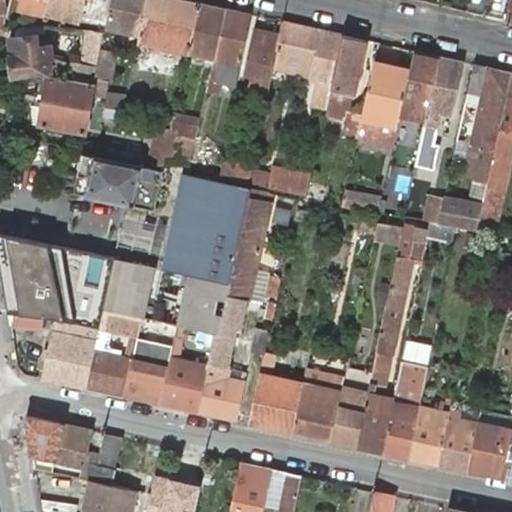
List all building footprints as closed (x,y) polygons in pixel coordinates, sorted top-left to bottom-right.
[(104,0),(49,0),(46,21),(80,28),(84,9),(101,13),(104,0)] [(140,37),(148,0),(111,0),(105,30),(140,37)] [(188,53),(199,3),(185,0),(148,0),(140,37),(139,42),(188,53)] [(226,9),(199,3),(188,53),(215,59),(226,9)] [(253,15),(226,9),(215,59),(221,61),(216,84),(235,88),(241,66),(253,15)] [(312,75),(322,30),(283,21),(279,37),(273,67),(312,75)] [(102,48),(103,44),(105,34),(95,32),(89,62),(51,54),(46,30),(9,36),(15,72),(40,68),(41,73),(42,73),(57,76),(94,85),(102,48)] [(343,35),(322,30),(312,75),(310,84),(325,87),(323,98),(328,99),(343,35)] [(267,92),(271,76),(273,67),(279,37),(254,31),(245,69),(251,70),(249,76),(247,88),(267,92)] [(365,40),(343,35),(328,99),(325,112),(344,116),(347,106),(349,107),(353,92),(354,92),(365,40)] [(108,91),(117,51),(102,48),(94,85),(103,86),(102,94),(99,108),(105,109),(108,91)] [(440,56),(416,51),(411,72),(403,107),(418,110),(421,99),(430,101),(440,56)] [(466,62),(440,56),(430,101),(428,112),(421,144),(431,146),(437,114),(453,117),(466,62)] [(216,84),(221,61),(215,59),(207,93),(233,98),(235,88),(216,84)] [(411,72),(375,64),(364,114),(359,135),(395,142),(403,107),(411,72)] [(491,67),(474,64),(468,90),(485,94),(491,67)] [(310,84),(312,75),(273,67),(271,76),(310,84)] [(511,82),(511,72),(491,67),(485,94),(472,146),(465,177),(488,182),(490,182),(497,152),(511,82)] [(57,76),(42,73),(37,100),(52,104),(57,76)] [(102,94),(103,86),(94,85),(57,76),(52,104),(48,123),(83,131),(92,92),(102,94)] [(511,82),(497,152),(490,182),(484,208),(478,235),(477,236),(489,238),(491,239),(511,146),(511,82)] [(108,91),(105,109),(124,113),(128,96),(108,91)] [(421,99),(418,110),(428,112),(430,101),(421,99)] [(202,117),(175,110),(173,119),(200,124),(202,117)] [(358,139),(359,135),(364,114),(350,111),(344,136),(358,139)] [(200,124),(173,119),(170,132),(193,137),(197,138),(200,124)] [(163,165),(163,163),(170,132),(162,130),(154,164),(163,165)] [(186,168),(193,137),(170,132),(163,163),(186,168)] [(221,178),(246,184),(249,169),(252,155),(227,149),(221,178)] [(250,194),(251,191),(81,153),(76,175),(89,178),(85,197),(134,208),(141,178),(177,186),(175,197),(186,199),(170,273),(114,260),(104,307),(141,315),(164,320),(178,322),(216,331),(220,331),(250,194)] [(286,188),(291,169),(271,165),(269,174),(267,183),(286,188)] [(269,174),(249,169),(246,184),(266,188),(267,183),(269,174)] [(310,173),(291,169),(286,188),(306,191),(310,173)] [(435,221),(442,195),(428,193),(422,218),(435,221)] [(198,412),(236,420),(244,384),(227,381),(238,328),(243,330),(271,198),(250,194),(220,331),(216,331),(198,412)] [(484,208),(444,199),(438,226),(478,235),(484,208)] [(431,229),(406,223),(372,382),(368,396),(358,447),(383,452),(391,416),(376,412),(379,399),(384,400),(415,257),(425,259),(431,229)] [(114,260),(0,234),(0,259),(2,269),(6,291),(11,325),(41,332),(44,315),(60,319),(57,332),(55,331),(44,378),(86,387),(104,307),(114,260)] [(256,270),(253,301),(265,302),(268,272),(256,270)] [(277,293),(281,274),(271,272),(267,291),(277,293)] [(264,317),(272,318),(275,301),(268,299),(264,317)] [(138,328),(141,315),(104,307),(86,387),(124,396),(135,345),(138,328)] [(164,320),(141,315),(138,328),(161,333),(164,320)] [(124,396),(161,403),(178,322),(164,320),(161,333),(154,364),(138,361),(141,347),(135,345),(124,396)] [(161,403),(198,412),(216,331),(178,322),(161,403)] [(254,351),(264,353),(269,332),(259,330),(254,351)] [(422,404),(430,367),(417,364),(408,404),(421,407),(422,404)] [(331,376),(307,370),(304,384),(293,433),(332,441),(343,391),(347,373),(348,369),(333,366),(331,376)] [(332,441),(358,447),(368,396),(359,394),(362,379),(363,377),(347,373),(343,391),(332,441)] [(259,374),(248,423),(293,433),(304,384),(259,374)] [(362,379),(359,394),(368,396),(372,382),(362,379)] [(384,400),(379,399),(376,412),(391,416),(393,402),(384,400)] [(383,452),(410,458),(421,407),(408,404),(394,401),(393,402),(391,416),(383,452)] [(421,407),(410,458),(439,464),(450,416),(451,410),(422,404),(421,407)] [(450,416),(439,464),(468,470),(481,409),(461,405),(459,412),(451,410),(450,416)] [(511,416),(481,409),(468,470),(496,477),(502,478),(511,433),(511,416)] [(26,420),(32,456),(54,460),(60,424),(29,417),(26,420)] [(60,424),(54,460),(87,467),(88,462),(90,452),(94,431),(60,424)] [(511,433),(502,478),(511,480),(511,433)] [(122,438),(105,434),(99,453),(90,452),(88,462),(98,464),(116,468),(122,438)] [(273,471),(240,463),(230,510),(237,511),(263,511),(265,507),(273,471)] [(112,487),(116,468),(98,464),(93,483),(112,487)] [(142,493),(147,494),(150,476),(116,468),(112,487),(142,493)] [(285,473),(273,471),(265,507),(277,510),(285,473)] [(293,511),(301,477),(285,473),(277,510),(276,511),(293,511)] [(87,482),(81,511),(137,511),(142,493),(112,487),(93,483),(87,482)] [(389,511),(393,496),(374,492),(370,511),(389,511)] [(40,500),(42,511),(74,511),(76,507),(40,500)]
